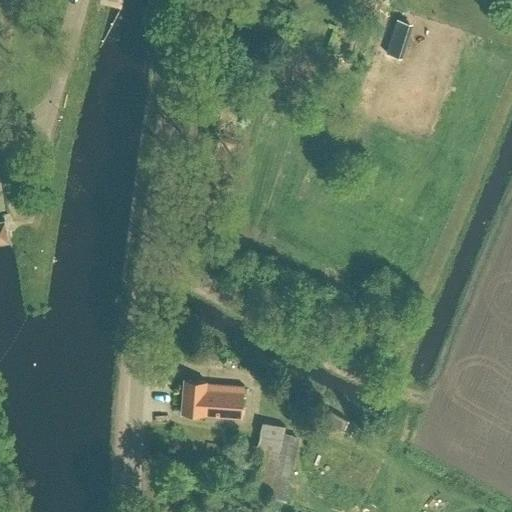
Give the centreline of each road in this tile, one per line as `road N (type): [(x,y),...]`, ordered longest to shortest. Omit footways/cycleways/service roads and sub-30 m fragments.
road 1 (unclassified): [(129,511),(144,296),(194,0)]
road 2 (track): [(412,399),(181,273),(148,267)]
